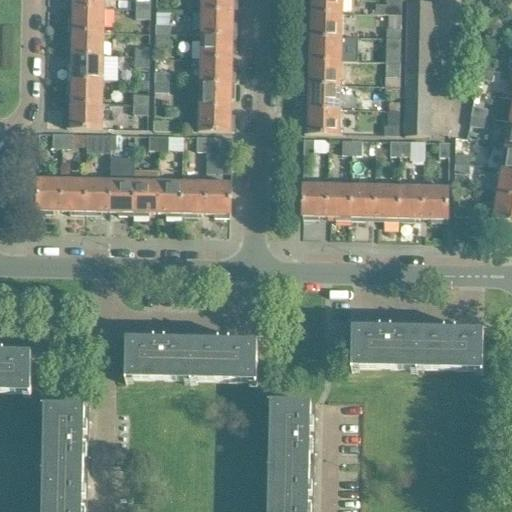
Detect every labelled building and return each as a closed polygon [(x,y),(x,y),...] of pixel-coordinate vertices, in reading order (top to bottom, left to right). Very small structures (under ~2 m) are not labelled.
[(105,13),(105,0),(68,0),(69,3),(73,3),(72,12),(105,13)] [(239,8),(238,0),(202,0),(202,16),(234,16),(235,8),(239,8)] [(345,18),(345,0),(308,0),(308,10),(312,10),(312,18),(345,18)] [(403,19),(403,0),(388,0),(388,8),(377,7),(377,18),(403,19)] [(151,13),(151,2),(136,3),(136,12),(151,13)] [(432,77),(434,6),(409,5),(407,77),(432,77)] [(104,36),(105,13),(72,12),(72,21),(68,21),(67,36),(104,36)] [(151,22),(151,13),(136,12),(136,22),(151,22)] [(238,41),(239,25),(234,25),(234,16),(202,16),(202,40),(238,41)] [(344,42),(345,18),(312,18),(312,25),(308,25),(307,41),(344,42)] [(501,37),(502,27),(488,24),(486,34),(501,37)] [(171,28),(157,28),(156,38),(171,38),(171,28)] [(402,42),(402,32),(387,32),(387,42),(402,42)] [(103,60),(104,36),(67,36),(67,52),(70,52),(70,59),(103,60)] [(171,48),(171,38),(156,38),(156,47),(171,48)] [(238,57),(238,41),(202,40),(202,64),(233,65),(234,57),(238,57)] [(307,41),(307,57),(310,57),(310,65),(343,66),(357,66),(357,43),(344,42),(307,41)] [(402,52),(402,42),(387,42),(387,52),(402,52)] [(150,60),(151,51),(135,50),(135,60),(150,60)] [(102,84),(103,60),(70,59),(70,67),(66,67),(65,83),(102,84)] [(150,70),(150,60),(135,60),(135,70),(150,70)] [(495,64),(481,62),(480,72),(494,74),(495,64)] [(237,89),(237,73),(233,73),(233,65),(202,64),(201,88),(237,89)] [(342,90),(343,66),(310,65),(310,73),(306,73),(306,89),(342,90)] [(401,91),(402,66),(387,66),(386,91),(401,91)] [(493,84),(494,74),(480,72),(478,82),(493,84)] [(170,76),(155,76),(155,86),(170,86),(170,76)] [(430,140),(432,77),(407,77),(404,140),(430,140)] [(101,108),(102,84),(65,83),(64,99),(69,99),(68,107),(101,108)] [(169,96),(170,86),(155,86),(155,96),(169,96)] [(236,105),(237,89),(201,88),(201,112),(233,113),(233,105),(236,105)] [(342,114),(342,90),(306,89),(305,105),(308,105),(308,113),(342,114)] [(401,100),(401,91),(386,91),(386,99),(401,100)] [(476,96),(474,109),(472,119),(486,121),(488,112),(491,99),(476,96)] [(149,109),(149,99),(134,98),(134,108),(149,109)] [(100,132),(101,108),(68,107),(68,116),(64,116),(63,131),(100,132)] [(149,118),(149,109),(134,108),(133,118),(149,118)] [(236,137),(236,121),(232,121),(233,113),(201,112),(201,136),(236,137)] [(341,139),(342,114),(308,113),(308,121),(305,121),(305,138),(341,139)] [(484,131),(486,121),(472,119),(470,129),(484,131)] [(189,134),(189,121),(172,121),(173,135),(189,134)] [(169,124),(154,124),(154,134),(169,134),(169,124)] [(400,139),(400,129),(385,129),(385,139),(400,139)] [(64,152),(64,138),(54,137),(53,152),(64,152)] [(73,152),(74,138),(64,138),(64,152),(73,152)] [(110,157),(111,139),(87,138),(87,156),(110,157)] [(135,152),(136,139),(122,139),(111,139),(110,157),(112,157),(112,153),(121,154),(121,152),(135,152)] [(159,155),(160,140),(150,139),(149,154),(159,155)] [(184,154),(184,140),(160,140),(159,155),(169,155),(169,154),(184,154)] [(207,155),(207,140),(198,140),(198,154),(207,155)] [(232,161),(233,141),(207,140),(207,155),(206,161),(232,161)] [(329,155),(329,143),(305,143),(304,157),(315,158),(315,155),(329,155)] [(353,159),(353,144),(343,144),(343,158),(353,159)] [(362,159),(363,144),(353,144),(353,159),(362,159)] [(400,159),(401,145),(391,145),(391,159),(400,159)] [(410,159),(410,145),(401,145),(400,159),(410,159)] [(450,160),(450,146),(440,146),(440,161),(450,160)] [(511,149),(506,148),(502,172),(511,174),(511,149)] [(455,157),(455,167),(470,167),(471,158),(455,157)] [(469,190),(470,177),(470,167),(455,167),(455,189),(469,190)] [(511,174),(502,172),(498,196),(511,198),(511,174)] [(135,173),(135,183),(134,219),(150,219),(150,216),(158,216),(159,184),(159,174),(135,173)] [(62,214),(63,182),(38,181),(37,214),(39,214),(39,216),(54,217),(54,213),(62,214)] [(86,218),(87,182),(63,182),(62,214),(70,214),(70,218),(86,218)] [(110,215),(111,183),(87,182),(86,218),(102,219),(102,215),(110,215)] [(134,219),(135,183),(111,183),(110,215),(118,215),(118,218),(134,219)] [(182,220),(183,185),(159,184),(158,216),(167,216),(167,220),(182,220)] [(206,217),(207,185),(183,185),(182,220),(198,221),(199,217),(206,217)] [(231,219),(232,186),(207,185),(206,217),(214,217),(214,222),(230,222),(230,219),(231,219)] [(327,220),(328,188),(303,187),(302,221),(304,221),(304,223),(319,223),(319,220),(327,220)] [(351,224),(352,189),(328,188),(327,220),(335,220),(335,223),(351,224)] [(376,221),(376,189),(352,189),(351,224),(367,224),(367,221),(376,221)] [(400,225),(400,190),(376,189),(376,221),(384,222),(384,224),(400,225)] [(423,222),(424,191),(400,190),(400,225),(415,225),(415,222),(423,222)] [(449,192),(424,191),(423,222),(432,222),(431,226),(447,226),(447,223),(448,223),(449,192)] [(511,198),(498,196),(493,221),(511,223),(511,198)] [(455,210),(455,220),(469,220),(469,210),(455,210)] [(418,377),(419,329),(354,327),(352,374),(354,374),(355,370),(418,372),(417,377),(418,377)] [(484,379),(486,331),(419,329),(418,377),(419,377),(420,372),(483,374),(482,379),(484,379)] [(191,388),(192,340),(127,339),(126,387),(128,387),(128,382),(191,383),(191,388)] [(257,388),(258,341),(192,340),(191,388),(192,388),(192,383),(255,384),(255,388),(257,388)] [(29,400),(31,400),(32,353),(0,351),(0,394),(29,395),(29,400)] [(315,470),(317,404),(269,403),(269,405),(274,405),(273,469),(268,469),(267,470),(315,470)] [(88,474),(89,410),(89,408),(42,407),(42,409),(45,409),(44,472),(41,472),(41,473),(88,474)] [(314,511),(315,470),(267,470),(267,471),(273,471),(271,511),(314,511)] [(87,511),(88,474),(41,473),(41,474),(44,474),(43,511),(87,511)]
